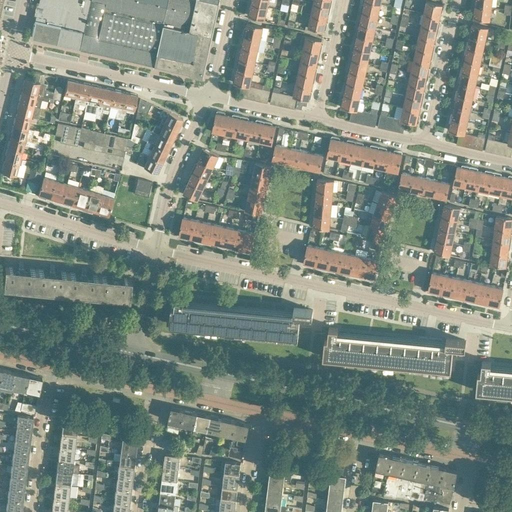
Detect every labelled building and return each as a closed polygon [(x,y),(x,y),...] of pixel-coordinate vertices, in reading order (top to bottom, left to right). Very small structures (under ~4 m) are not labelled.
[(39,0),(39,2),(87,12),(90,0),(39,0)] [(90,0),(87,12),(83,31),(80,48),(116,56),(153,64),(158,40),(162,24),(210,34),(217,1),(212,0),(90,0)] [(361,11),(378,15),(381,3),(367,0),(364,0),(364,4),(362,4),(361,11)] [(474,0),(474,6),(492,8),(492,0),(474,0)] [(442,5),(443,4),(427,1),(424,12),(440,16),(441,13),(442,13),(444,5),(442,5)] [(60,25),(60,26),(83,31),(87,12),(39,2),(35,20),(60,25)] [(331,7),(320,4),(314,3),(311,15),(320,17),(327,18),(328,14),(329,14),(331,7)] [(249,7),(247,14),(249,15),(250,15),(265,19),(268,7),(251,4),(250,7),(249,7)] [(473,13),(474,13),(473,17),(490,20),(492,8),(474,6),(473,13)] [(360,19),(360,23),(375,27),(378,15),(361,11),(359,19),(360,19)] [(440,16),(424,12),(422,24),(439,28),(440,21),(439,21),(440,16)] [(327,18),(320,17),(311,15),(308,27),(320,29),(324,30),(326,30),(327,22),(326,22),(327,18)] [(31,37),(56,43),(60,26),(60,25),(35,20),(31,37)] [(245,27),(243,34),(267,39),(267,35),(269,28),(248,23),(247,23),(246,27),(245,27)] [(357,27),(356,35),(373,39),(378,40),(380,28),(375,27),(360,23),(359,27),(357,27)] [(201,78),(210,34),(162,24),(158,40),(153,64),(189,72),(188,75),(201,78)] [(439,28),(422,24),(419,36),(435,40),(436,36),(437,36),(439,28)] [(470,28),(468,35),(486,38),(488,27),(472,24),(471,28),(470,28)] [(79,48),(80,48),(83,31),(60,26),(56,43),(57,41),(79,46),(79,48)] [(275,36),(274,41),(280,42),(282,33),(278,32),(277,36),(275,36)] [(243,34),(241,43),(243,43),(242,47),(258,50),(264,51),(267,39),(243,34)] [(355,43),(354,47),(370,51),(373,39),(356,35),(354,43),(355,43)] [(467,47),(483,50),(486,38),(468,35),(466,43),(468,43),(467,47)] [(304,48),(321,51),(323,44),(321,44),(322,40),(306,36),(304,48)] [(435,40),(419,36),(416,48),(434,52),(435,44),(434,44),(435,40)] [(239,51),(238,58),(256,62),(258,50),(242,47),(241,51),(239,51)] [(350,59),(368,62),(370,51),(354,47),(353,51),(352,51),(350,59)] [(410,51),(415,52),(414,60),(430,64),(430,59),(432,60),(434,52),(416,48),(411,47),(410,51)] [(465,51),(463,58),(480,62),(483,50),(467,47),(466,51),(465,51)] [(317,63),(318,60),(319,60),(321,51),(304,48),(301,60),(317,63)] [(501,67),(502,62),(503,55),(492,52),(489,64),(494,65),(501,67)] [(238,58),(236,66),(237,66),(236,71),(253,74),(256,62),(238,58)] [(462,71),(478,74),(480,62),(463,58),(461,67),(463,67),(462,71)] [(350,67),(349,71),(365,74),(368,62),(350,59),(349,66),(350,67)] [(301,60),(298,72),(316,76),(317,68),(316,68),(317,63),(301,60)] [(430,64),(414,60),(411,72),(428,76),(430,68),(429,68),(430,64)] [(234,74),(233,81),(234,82),(244,85),(251,86),(251,82),(253,74),(236,71),(236,74),(234,74)] [(345,83),(362,86),(365,74),(349,71),(348,75),(347,74),(345,83)] [(459,75),(458,82),(475,86),(478,74),(462,71),(461,75),(459,75)] [(314,83),(316,76),(298,72),(296,84),(312,87),(313,83),(314,83)] [(428,76),(411,72),(408,84),(424,87),(425,83),(427,84),(428,76)] [(45,89),(46,84),(25,78),(22,90),(54,98),(54,97),(59,99),(62,88),(55,86),(54,91),(45,89)] [(64,93),(75,96),(79,82),(67,79),(64,93)] [(90,84),(79,82),(79,81),(79,82),(75,96),(73,109),(78,110),(79,104),(85,106),(90,84)] [(456,94),(473,98),(475,86),(458,82),(456,90),(457,90),(456,94)] [(482,82),(481,87),(489,89),(495,91),(496,86),(490,84),(482,82)] [(345,90),(344,95),(360,98),(362,86),(345,83),(343,90),(345,90)] [(85,106),(83,118),(94,120),(95,117),(102,87),(90,84),(85,106)] [(293,95),(298,97),(296,107),(302,109),(303,104),(307,105),(308,99),(309,99),(309,98),(311,99),(312,91),(311,91),(312,87),(296,84),(293,95)] [(424,87),(408,84),(406,96),(423,100),(425,91),(424,91),(424,87)] [(242,97),(248,98),(251,86),(248,86),(244,85),(242,97)] [(113,89),(102,87),(103,86),(102,86),(102,87),(95,117),(100,118),(101,112),(102,112),(102,109),(109,111),(113,89)] [(257,88),(251,86),(248,98),(254,99),(257,88)] [(254,99),(261,101),(264,89),(257,88),(254,99)] [(109,111),(107,118),(119,120),(125,92),(113,89),(109,111)] [(270,90),(264,89),(261,101),(267,102),(270,90)] [(19,102),(33,105),(40,107),(42,99),(53,102),(54,98),(22,90),(19,102)] [(133,113),(137,97),(137,94),(126,92),(126,91),(125,91),(125,92),(119,120),(123,121),(125,111),(133,113)] [(276,104),(279,93),(273,91),(270,103),(276,104)] [(286,94),(279,93),(276,104),(283,106),(286,94)] [(283,106),(289,107),(292,95),(286,94),(283,106)] [(454,98),(452,106),(470,110),(473,98),(456,94),(456,98),(454,98)] [(296,108),(296,107),(298,97),(293,95),(292,95),(289,107),(296,108)] [(352,108),(357,109),(360,98),(344,95),(343,98),(342,98),(340,105),(341,105),(341,106),(352,108)] [(423,100),(406,96),(403,108),(419,111),(420,107),(422,107),(423,100)] [(140,98),(137,110),(143,113),(150,116),(152,113),(148,112),(152,104),(140,98)] [(41,107),(40,107),(33,105),(19,102),(16,113),(37,118),(38,119),(41,107)] [(451,118),(467,122),(470,110),(452,106),(451,113),(452,114),(451,118)] [(350,121),(356,122),(358,109),(357,109),(352,108),(350,121)] [(419,111),(403,108),(401,119),(406,120),(417,123),(417,122),(418,122),(420,115),(418,115),(419,111)] [(162,117),(160,121),(177,129),(183,118),(163,109),(159,116),(162,117)] [(362,123),(365,111),(358,109),(356,122),(362,123)] [(72,113),(60,110),(58,119),(70,122),(72,113)] [(134,123),(137,124),(143,113),(137,110),(134,123)] [(212,131),(224,133),(228,114),(225,114),(225,112),(224,112),(217,111),(217,112),(212,131)] [(362,123),(368,125),(371,112),(365,111),(362,123)] [(371,112),(368,125),(375,126),(378,114),(371,112)] [(35,124),(37,118),(16,113),(13,125),(28,128),(29,123),(35,124)] [(233,115),(228,114),(224,133),(236,136),(241,116),(234,114),(233,114),(233,115)] [(378,127),(384,128),(387,116),(381,114),(378,127)] [(236,136),(248,139),(252,120),(248,119),(248,117),(241,116),(236,136)] [(393,117),(387,116),(384,128),(390,129),(393,117)] [(397,131),(399,118),(393,117),(390,129),(397,131)] [(406,120),(401,119),(399,118),(397,131),(403,132),(406,120)] [(459,132),(459,133),(465,133),(467,122),(451,118),(451,122),(449,121),(447,129),(449,129),(449,130),(459,132)] [(256,121),(252,120),(248,139),(260,141),(264,121),(257,119),(256,119),(256,121)] [(178,129),(177,129),(160,121),(158,126),(155,124),(152,131),(158,134),(172,140),(177,129),(178,130),(178,129)] [(260,141),(272,144),(276,125),(271,124),(272,122),(271,122),(271,123),(264,121),(260,141)] [(58,122),(56,128),(55,135),(60,136),(63,123),(58,122)] [(60,142),(65,143),(69,125),(63,123),(60,136),(61,136),(60,142)] [(134,123),(132,134),(135,136),(140,125),(137,124),(134,123)] [(13,125),(10,136),(37,143),(38,139),(32,138),(34,130),(28,128),(13,125)] [(75,126),(69,125),(65,143),(71,145),(75,126)] [(71,145),(77,146),(81,127),(75,126),(71,145)] [(87,129),(81,127),(77,146),(78,140),(84,141),(87,129)] [(93,130),(87,129),(84,141),(83,147),(89,149),(93,130)] [(291,129),(290,136),(302,139),(303,132),(291,129)] [(89,149),(94,150),(98,131),(93,130),(89,149)] [(104,132),(98,131),(94,150),(100,151),(104,132)] [(172,140),(158,134),(152,131),(147,141),(168,151),(167,151),(172,140)] [(110,134),(104,132),(100,151),(106,152),(110,134)] [(457,144),(463,145),(466,134),(465,133),(459,133),(457,144)] [(116,135),(110,134),(106,152),(112,154),(116,135)] [(140,138),(135,136),(132,134),(131,138),(138,143),(140,138)] [(469,147),(472,135),(466,134),(463,145),(469,147)] [(112,154),(117,155),(121,136),(116,135),(112,154)] [(469,147),(476,148),(479,137),(478,137),(472,135),(469,147)] [(36,147),(37,143),(10,136),(7,148),(22,151),(24,144),(36,147)] [(128,138),(121,136),(117,155),(124,156),(128,138)] [(331,137),(327,156),(339,158),(343,140),(339,139),(340,137),(339,137),(332,136),(332,137),(331,137)] [(479,137),(476,148),(482,150),(485,138),(479,137)] [(347,141),(343,140),(339,158),(351,161),(355,141),(348,139),(347,141)] [(485,150),(491,152),(494,140),(488,139),(485,150)] [(501,141),(494,140),(491,152),(498,153),(501,141)] [(147,141),(142,152),(162,162),(167,151),(168,151),(147,141)] [(350,167),(361,169),(363,163),(367,145),(363,144),(363,143),(363,142),(362,143),(355,141),(356,141),(355,141),(351,161),(350,167)] [(504,155),(507,143),(501,141),(498,153),(504,155)] [(276,162),(283,164),(287,146),(276,144),(272,160),(277,161),(276,162)] [(371,146),(367,145),(363,163),(361,169),(373,172),(374,166),(379,146),(372,145),(372,144),(371,144),(371,146)] [(300,149),(287,146),(283,164),(292,166),(292,164),(296,165),(300,149)] [(374,166),(387,169),(391,150),(386,149),(386,148),(379,146),(374,166)] [(4,159),(19,163),(31,166),(32,162),(20,159),(22,151),(7,148),(4,159)] [(200,156),(199,159),(214,166),(219,155),(210,151),(204,148),(204,149),(203,148),(200,155),(199,154),(199,155),(200,156)] [(300,167),(308,169),(312,151),(300,149),(296,165),(300,166),(300,167)] [(394,151),(391,150),(387,169),(398,171),(402,153),(402,151),(395,150),(394,150),(394,151)] [(315,171),(315,169),(320,170),(322,161),(323,154),(312,151),(308,169),(315,171)] [(157,173),(162,162),(142,152),(141,152),(136,163),(157,173)] [(4,159),(1,171),(16,175),(19,163),(4,159)] [(196,162),(192,169),(209,177),(214,166),(199,159),(197,163),(196,162)] [(250,161),(248,172),(253,173),(271,177),(272,170),(271,170),(272,165),(271,165),(250,161)] [(462,166),(457,165),(453,184),(465,186),(470,166),(463,165),(462,164),(462,166)] [(28,180),(38,183),(41,169),(32,166),(28,180)] [(470,166),(465,186),(477,189),(481,170),(477,170),(478,168),(477,168),(470,166)] [(190,177),(188,181),(203,189),(209,177),(192,169),(189,177),(190,177)] [(485,171),(481,170),(477,189),(489,192),(493,171),(486,170),(485,171)] [(38,194),(39,194),(38,196),(45,198),(46,196),(49,197),(55,179),(56,175),(44,171),(38,194)] [(403,190),(410,192),(414,174),(402,171),(399,188),(403,189),(403,190)] [(489,192),(501,194),(505,176),(501,175),(501,173),(500,173),(493,172),(494,171),(493,171),(489,192)] [(269,185),(270,177),(253,173),(250,185),(266,189),(267,185),(269,185)] [(418,194),(418,192),(422,193),(426,177),(414,174),(410,192),(418,194)] [(505,176),(501,194),(500,197),(505,198),(506,196),(511,196),(511,175),(509,175),(510,175),(509,175),(509,176),(505,176)] [(426,195),(434,197),(438,179),(426,177),(422,193),(426,194),(426,195)] [(138,178),(134,193),(148,197),(152,181),(138,178)] [(316,182),(315,190),(333,191),(334,179),(318,178),(317,182),(316,182)] [(53,200),(61,203),(67,182),(55,179),(49,197),(54,199),(53,200)] [(441,199),(442,197),(446,198),(450,182),(438,179),(434,197),(441,199)] [(182,191),(183,191),(183,192),(188,194),(198,199),(203,189),(188,181),(187,185),(185,184),(185,185),(182,191)] [(69,203),(73,205),(78,186),(67,182),(61,203),(68,205),(69,203)] [(349,183),(346,194),(353,196),(354,191),(356,184),(349,183)] [(265,193),(266,189),(250,185),(248,198),(265,201),(267,193),(265,193)] [(76,207),(84,210),(90,189),(78,186),(73,205),(77,206),(76,207)] [(92,210),(96,212),(102,193),(90,189),(84,210),(91,212),(92,210)] [(316,198),(315,202),(332,204),(333,191),(315,190),(314,198),(316,198)] [(397,200),(396,200),(397,196),(382,190),(378,201),(395,207),(397,200)] [(107,215),(108,215),(113,197),(102,193),(96,212),(100,213),(99,214),(107,216),(107,215)] [(264,209),(265,201),(248,198),(245,209),(261,213),(262,209),(264,209)] [(392,215),(395,207),(378,201),(374,213),(389,218),(391,215),(392,215)] [(313,206),(313,214),(330,216),(336,217),(337,204),(332,204),(315,202),(315,206),(313,206)] [(442,208),(440,215),(458,219),(461,207),(444,204),(444,208),(442,208)] [(346,205),(343,218),(350,220),(351,215),(352,215),(353,209),(350,209),(351,206),(346,205)] [(389,218),(374,213),(370,225),(387,231),(389,223),(388,222),(389,218)] [(314,222),(313,226),(329,228),(330,216),(313,214),(312,222),(314,222)] [(439,223),(440,223),(439,227),(456,231),(458,219),(440,215),(439,223)] [(496,215),(495,228),(511,230),(511,226),(511,225),(511,217),(508,217),(505,216),(496,215)] [(187,237),(190,238),(195,219),(183,216),(179,235),(180,235),(179,237),(187,238),(187,237)] [(343,218),(342,223),(340,230),(347,232),(349,224),(350,220),(343,218)] [(195,240),(202,242),(207,221),(195,219),(190,238),(195,239),(195,240)] [(211,242),(215,243),(219,224),(207,221),(202,242),(210,244),(211,242)] [(218,245),(226,247),(231,227),(219,224),(215,243),(219,244),(218,245)] [(384,238),(387,231),(370,225),(366,236),(381,241),(383,237),(384,238)] [(234,247),(239,248),(243,230),(231,227),(226,247),(234,249),(234,247)] [(437,231),(435,239),(453,243),(456,231),(439,227),(438,231),(437,231)] [(495,228),(493,240),(511,242),(511,240),(511,236),(511,234),(511,233),(511,234),(511,230),(495,228)] [(254,232),(243,230),(239,248),(242,249),(242,251),(249,252),(249,251),(250,251),(254,232)] [(450,255),(453,243),(435,239),(433,246),(435,247),(434,251),(450,255)] [(493,240),(492,252),(508,254),(509,249),(510,250),(511,242),(493,240)] [(319,246),(308,244),(304,263),(304,264),(311,266),(312,264),(315,265),(319,246)] [(331,249),(319,246),(315,265),(320,266),(319,268),(327,269),(331,249)] [(335,270),(339,270),(343,252),(331,249),(327,269),(335,271),(335,270)] [(351,275),(355,254),(343,252),(339,270),(343,271),(343,273),(351,275)] [(509,258),(508,257),(508,254),(492,252),(491,264),(506,266),(506,265),(508,265),(509,258)] [(359,275),(363,276),(367,257),(355,254),(351,275),(358,276),(359,275)] [(375,278),(379,259),(367,257),(363,276),(366,276),(366,278),(374,280),(374,278),(375,278)] [(36,269),(23,268),(5,266),(4,267),(3,286),(34,289),(36,269)] [(68,272),(54,271),(36,269),(34,289),(66,292),(68,272)] [(436,292),(440,293),(444,274),(432,271),(428,290),(429,290),(428,292),(436,293),(436,292)] [(99,275),(86,274),(68,272),(66,292),(97,295),(99,275)] [(451,297),(456,276),(444,274),(440,293),(444,294),(444,295),(451,297)] [(131,278),(117,277),(99,275),(97,295),(128,298),(129,298),(131,278)] [(460,297),(464,298),(468,279),(456,276),(451,297),(459,299),(460,297)] [(475,302),(480,282),(468,279),(464,298),(468,299),(467,300),(475,302)] [(483,302),(488,303),(492,284),(480,282),(475,302),(483,304),(483,302)] [(499,306),(503,287),(492,284),(488,303),(491,304),(491,306),(498,307),(499,306)] [(333,296),(332,306),(344,307),(345,297),(333,296)] [(312,317),(313,310),(294,308),(294,311),(293,314),(183,304),(184,301),(184,299),(175,298),(173,324),(298,337),(300,316),(312,317)] [(329,327),(326,357),(451,369),(453,346),(466,347),(466,340),(446,338),(446,341),(338,331),(338,328),(329,327)] [(481,374),(479,391),(511,393),(511,366),(491,365),(491,362),(482,361),(481,372),(481,374)] [(0,388),(10,391),(14,371),(1,368),(0,375),(0,388)] [(14,371),(10,391),(23,394),(24,389),(27,374),(14,371)] [(24,389),(23,394),(32,396),(33,391),(38,392),(42,377),(27,374),(24,389)] [(34,412),(35,405),(27,403),(28,401),(23,400),(22,402),(22,403),(21,403),(20,410),(34,412)] [(171,406),(167,426),(177,428),(180,429),(181,424),(184,409),(171,406)] [(181,424),(194,427),(197,412),(184,409),(181,424)] [(194,427),(207,429),(210,415),(197,412),(194,427)] [(17,415),(16,427),(31,429),(33,416),(17,415)] [(218,439),(219,432),(223,417),(210,415),(207,429),(205,436),(218,439)] [(219,432),(232,435),(235,420),(223,417),(219,432)] [(63,420),(61,433),(76,435),(78,422),(63,420)] [(250,423),(235,420),(232,435),(238,436),(237,444),(245,446),(250,423)] [(30,441),(31,429),(16,427),(14,439),(30,441)] [(138,430),(123,428),(122,440),(137,442),(138,430)] [(76,435),(61,433),(60,445),(75,447),(76,435)] [(14,439),(13,452),(28,454),(30,441),(14,439)] [(178,442),(164,439),(162,448),(176,449),(178,442)] [(137,442),(122,440),(120,453),(135,455),(137,442)] [(60,445),(58,458),(73,460),(75,447),(60,445)] [(230,445),(229,448),(228,455),(242,458),(243,451),(236,450),(237,447),(230,445)] [(27,466),(28,454),(13,452),(11,464),(27,466)] [(384,494),(385,487),(388,471),(389,471),(392,455),(379,452),(374,477),(372,484),(371,491),(384,494)] [(135,455),(120,453),(119,465),(134,467),(135,455)] [(165,453),(164,465),(179,467),(181,455),(165,453)] [(392,455),(389,471),(388,471),(385,487),(384,494),(384,493),(397,496),(405,458),(392,455)] [(73,460),(58,458),(57,470),(72,472),(78,473),(79,465),(73,464),(73,460)] [(397,495),(409,498),(418,460),(405,458),(397,496),(397,495)] [(224,473),(239,475),(241,462),(226,460),(224,473)] [(423,500),(431,463),(418,460),(409,498),(410,498),(411,497),(423,500)] [(424,499),(436,501),(444,466),(431,463),(423,500),(424,499)] [(11,464),(10,477),(25,479),(27,466),(11,464)] [(134,467),(119,465),(117,478),(132,480),(134,467)] [(164,465),(162,478),(178,480),(179,467),(164,465)] [(271,466),(269,478),(284,480),(290,481),(292,469),(271,466)] [(329,473),(329,476),(330,476),(329,486),(345,488),(346,475),(343,475),(344,467),(330,466),(329,473)] [(444,466),(436,501),(437,502),(437,501),(450,503),(457,469),(444,466)] [(57,470),(55,482),(70,484),(72,472),(57,470)] [(239,475),(224,473),(223,486),(238,488),(239,475)] [(24,491),(25,479),(10,477),(8,489),(24,491)] [(132,480),(117,478),(116,490),(130,492),(132,480)] [(162,478),(161,490),(176,492),(178,480),(162,478)] [(269,478),(268,491),(283,493),(284,480),(269,478)] [(55,482),(53,495),(69,497),(70,484),(55,482)] [(221,498),(236,500),(238,488),(223,486),(219,485),(217,498),(221,498)] [(345,488),(329,486),(327,498),(343,500),(345,488)] [(8,489),(7,502),(22,504),(24,491),(8,489)] [(130,492),(116,490),(114,502),(129,504),(130,492)] [(161,490),(159,503),(175,505),(176,492),(161,490)] [(268,491),(266,504),(281,505),(283,493),(268,491)] [(69,497),(53,495),(52,507),(67,509),(69,497)] [(234,511),(236,500),(221,498),(220,510),(231,511),(234,511)] [(341,511),(343,500),(327,498),(326,511),(335,511),(341,511)] [(373,499),(372,511),(371,511),(387,511),(388,501),(373,499)] [(21,511),(22,504),(7,502),(5,511),(21,511)] [(127,511),(129,504),(114,502),(113,511),(127,511)] [(175,505),(159,503),(158,511),(178,511),(179,505),(175,505)]
